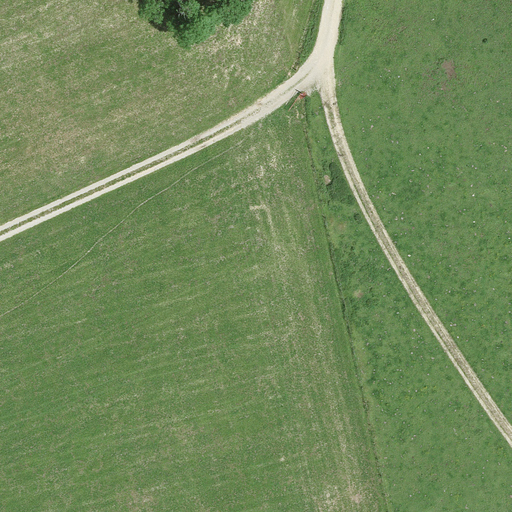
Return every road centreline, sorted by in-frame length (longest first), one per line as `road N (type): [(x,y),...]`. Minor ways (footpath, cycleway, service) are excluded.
road 1 (track): [(511,437),(410,286),(349,169),(325,63),(332,0)]
road 2 (track): [(0,231),(211,136),(325,63)]
